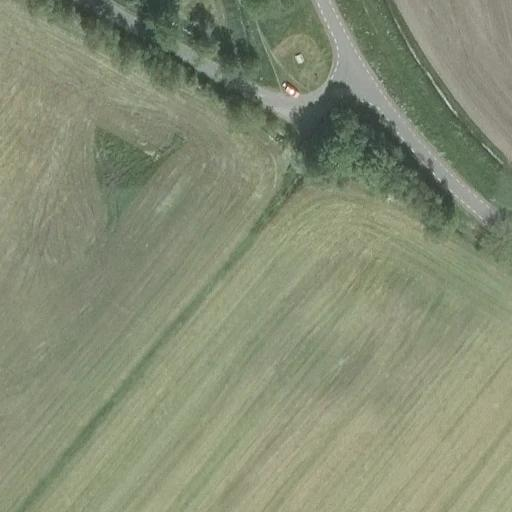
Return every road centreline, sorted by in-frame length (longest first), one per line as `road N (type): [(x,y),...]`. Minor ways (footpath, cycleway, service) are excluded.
road 1 (unclassified): [(82,0),(285,108),(311,106),(364,78)]
road 2 (tertiary): [(511,235),(458,193),(364,78)]
